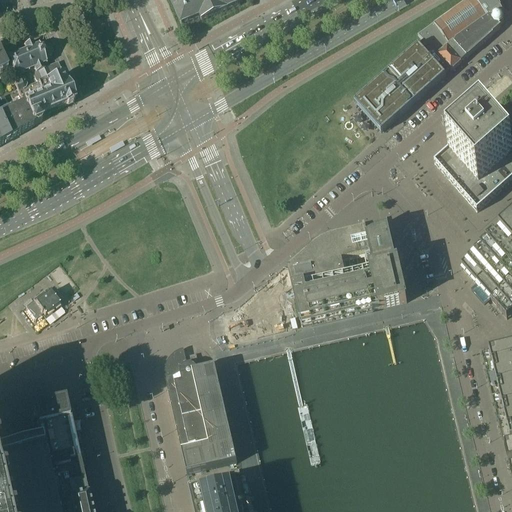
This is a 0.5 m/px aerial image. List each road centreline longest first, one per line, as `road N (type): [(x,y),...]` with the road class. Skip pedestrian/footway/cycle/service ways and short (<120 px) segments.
road 1 (residential): [(495,511),(430,240),(373,175)]
road 2 (secondary): [(193,122),(402,0)]
road 3 (secondary): [(0,229),(178,130)]
road 4 (residential): [(169,511),(129,331)]
road 5 (residential): [(373,175),(511,56)]
road 6 (residential): [(85,344),(123,511)]
road 7 (residential): [(178,130),(247,285)]
road 8 (residential): [(260,273),(193,122)]
road 9 (secondary): [(309,6),(174,81)]
road 10 (residential): [(260,273),(373,175)]
road 11 (residential): [(129,331),(233,297),(247,285)]
road 12 (secondary): [(109,120),(0,183)]
road 13 (residential): [(109,120),(82,112),(0,161)]
